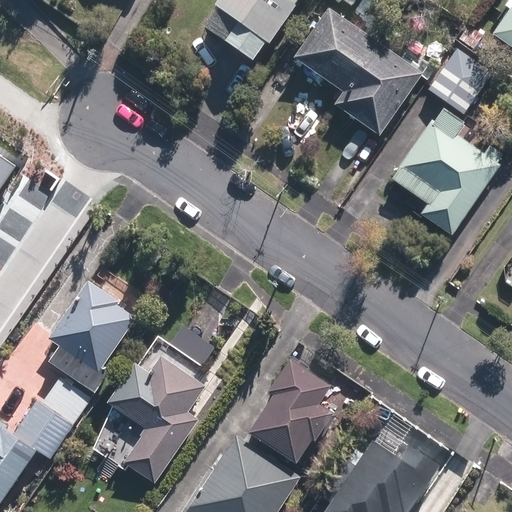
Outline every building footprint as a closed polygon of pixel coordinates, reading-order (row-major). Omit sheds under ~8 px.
[(216,0),(214,3),(236,18),(226,32),(256,53),(265,38),(291,0),(216,0)] [(337,98),(381,36),(330,0),(324,0),(291,48),(340,82),(332,94),(337,98)] [(511,0),(492,28),(511,41),(511,0)] [(481,32),(467,23),(459,37),(473,46),(481,32)] [(381,36),(337,98),(377,126),(421,64),(381,36)] [(493,72),(459,48),(430,88),(465,112),(493,72)] [(419,209),(451,231),(500,160),(457,130),(464,119),(442,104),(435,114),(432,112),(390,172),(426,198),(419,209)] [(0,157),(0,187),(14,167),(0,157)] [(88,276),(47,334),(59,342),(49,357),(95,388),(112,364),(107,361),(139,316),(119,303),(122,299),(88,276)] [(107,398),(145,424),(122,457),(155,480),(200,417),(189,409),(207,384),(160,351),(134,388),(120,379),(107,398)] [(332,383),(290,355),(268,388),(273,391),(248,429),(296,460),(312,436),(315,438),(333,409),(320,401),(332,383)] [(13,431),(5,426),(8,422),(0,416),(0,493),(34,445),(51,456),(93,395),(61,372),(42,399),(38,395),(13,431)] [(236,433),(184,511),(273,511),(299,474),(236,433)] [(399,456),(374,438),(321,511),(407,511),(442,464),(409,441),(399,456)]
